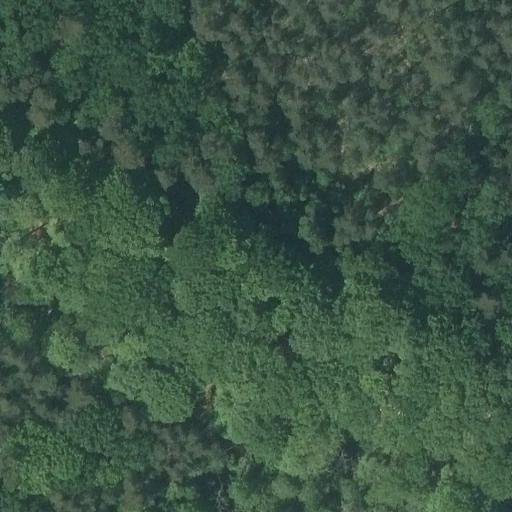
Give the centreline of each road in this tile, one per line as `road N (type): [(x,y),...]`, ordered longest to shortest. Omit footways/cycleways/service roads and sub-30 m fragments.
road 1 (unknown): [(511,299),(0,74)]
road 2 (track): [(193,0),(350,354),(333,386),(335,406)]
road 3 (track): [(0,270),(335,406)]
road 4 (track): [(335,406),(511,478)]
